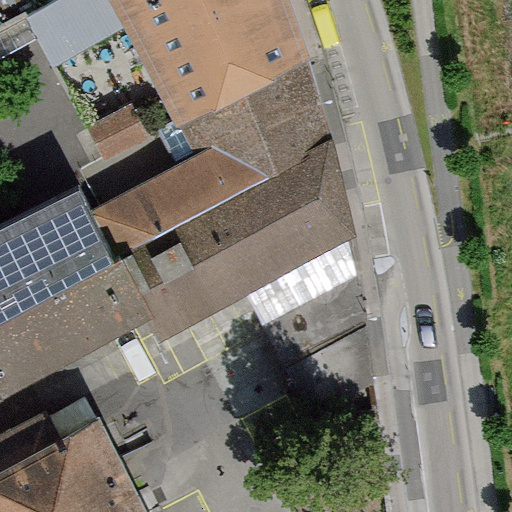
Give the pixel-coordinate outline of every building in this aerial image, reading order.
[(177,112),(305,48),(288,0),(47,0),(27,12),(53,58),(124,18),(147,60),(177,112)] [(114,246),(329,133),(305,48),(177,112),(195,150),(91,206),(114,246)] [(150,134),(132,101),(88,125),(106,158),(150,134)] [(329,133),(114,246),(0,301),(0,395),(3,394),(0,389),(147,312),(158,333),(244,286),(346,231),(329,133)] [(0,301),(114,246),(91,206),(78,182),(0,221),(0,301)] [(367,382),(346,231),(244,286),(311,410),(367,382)] [(0,428),(0,511),(149,511),(98,412),(59,432),(46,405),(0,428)]
